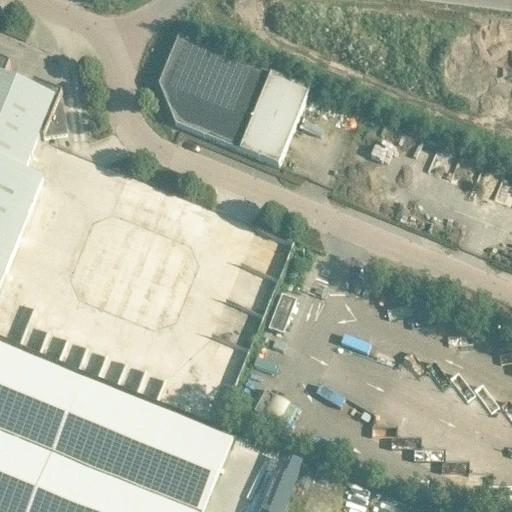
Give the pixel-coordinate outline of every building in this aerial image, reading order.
[(310,95),(179,41),(160,88),(176,128),(279,170),(310,95)] [(0,291),(44,184),(26,176),(40,140),(44,142),(45,140),(67,137),(62,102),(61,102),(63,97),(35,85),(32,93),(5,82),(11,67),(0,62),(0,291)] [(191,266),(171,261),(160,309),(180,314),(191,266)] [(269,330),(284,336),(297,303),(283,297),(269,330)] [(0,511),(207,511),(233,449),(86,389),(86,387),(0,351),(0,511)] [(255,415),(288,433),(300,412),(267,393),(255,415)]
